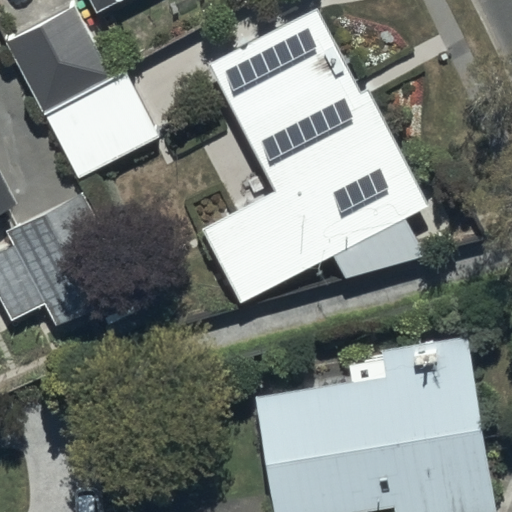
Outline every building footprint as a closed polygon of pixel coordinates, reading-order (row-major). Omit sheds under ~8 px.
[(41,97),(107,59),(75,0),(62,0),(6,30),(41,97)] [(323,0),(301,0),(209,46),(273,173),(201,209),(240,286),(426,193),(363,69),(359,71),(323,0)] [(107,59),(41,97),(76,163),(160,119),(123,50),(107,59)] [(0,192),(16,184),(11,176),(27,168),(16,146),(1,154),(0,152),(0,192)] [(14,233),(0,239),(0,284),(11,307),(45,290),(55,310),(132,273),(85,176),(5,215),(14,233)] [(385,356),(256,377),(275,506),(392,488),(395,511),(501,511),(469,319),(381,334),(385,356)]
